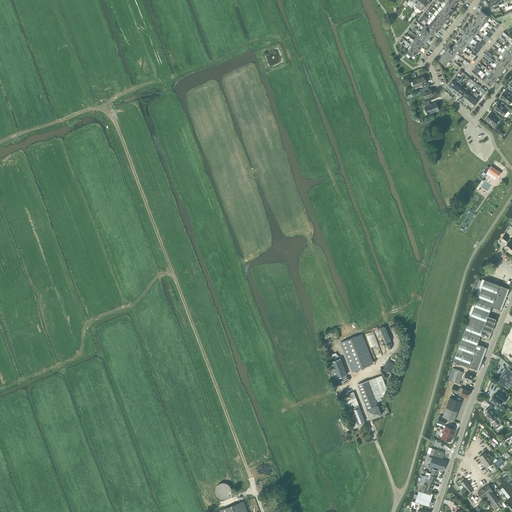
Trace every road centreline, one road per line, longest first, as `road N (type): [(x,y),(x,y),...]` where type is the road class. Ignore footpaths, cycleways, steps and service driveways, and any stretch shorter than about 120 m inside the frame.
road 1 (track): [(252,479),(110,115),(90,108),(42,124)]
road 2 (residential): [(435,511),(511,297)]
road 3 (residential): [(474,121),(440,92),(427,63),(477,0)]
